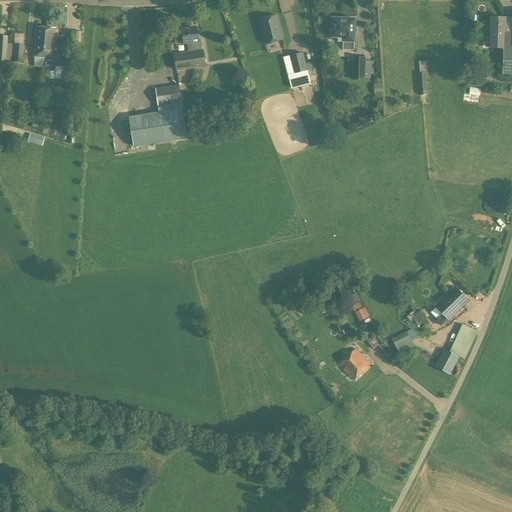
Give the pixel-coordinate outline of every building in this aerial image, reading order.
[(486,47),(489,47),(501,48),(503,48),(503,75),(511,75),(511,15),(504,17),(490,17),(490,35),(486,35),(486,44),(486,47)] [(268,19),(259,21),(266,45),(283,40),(276,16),(268,19)] [(333,19),(332,37),(339,38),(339,41),(342,41),(342,49),(355,49),(355,34),(357,34),(357,29),(355,28),(355,19),(333,19)] [(34,57),(45,58),(47,28),(36,27),(35,40),(34,57)] [(55,28),(47,28),(45,58),(53,58),(54,42),(55,28)] [(176,71),(186,69),(204,66),(201,48),(202,48),(201,38),(198,39),(196,29),(191,29),(191,28),(182,29),(184,43),(187,43),(188,52),(173,55),(174,61),(176,71)] [(12,61),(23,62),(25,34),(14,33),(12,61)] [(57,53),(56,67),(62,68),(62,75),(75,76),(78,48),(64,47),(64,53),(57,53)] [(307,70),(303,54),(291,57),(295,73),(307,70)] [(365,59),(354,59),(353,79),(364,79),(365,59)] [(425,62),(419,62),(419,74),(418,74),(419,94),(427,94),(425,62)] [(178,85),(167,87),(170,104),(181,102),(178,85)] [(157,106),(170,104),(167,87),(154,89),(157,106)] [(186,140),(182,110),(128,119),(133,148),(186,140)] [(54,113),(47,111),(43,123),(50,125),(54,113)] [(27,142),(42,146),(44,138),(30,134),(27,142)] [(448,295),(435,307),(437,308),(432,313),(438,320),(443,315),(448,321),(469,301),(457,288),(451,293),(447,290),(445,292),(448,295)] [(358,293),(349,296),(354,311),(363,308),(358,293)] [(365,308),(355,313),(359,322),(369,318),(365,308)] [(417,315),(413,318),(418,326),(422,323),(420,320),(424,317),(420,312),(416,314),(417,315)] [(435,367),(450,375),(463,350),(468,352),(477,331),(462,324),(450,352),(444,349),(435,367)] [(363,334),(362,335),(373,350),(379,345),(370,334),(370,333),(367,329),(362,333),(363,334)] [(391,340),(399,354),(414,346),(411,341),(417,338),(412,329),(406,332),(391,340)] [(340,365),(354,380),(370,365),(356,350),(340,365)]
